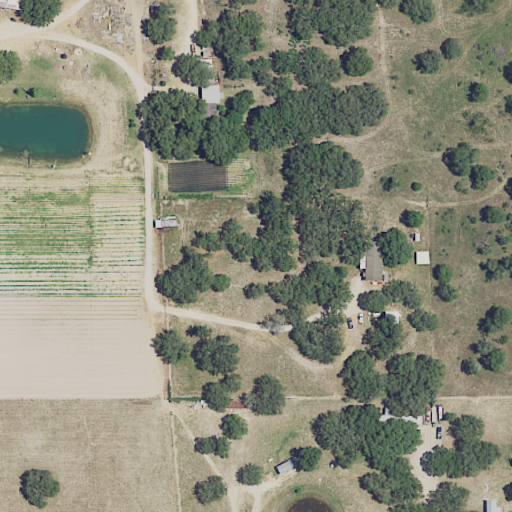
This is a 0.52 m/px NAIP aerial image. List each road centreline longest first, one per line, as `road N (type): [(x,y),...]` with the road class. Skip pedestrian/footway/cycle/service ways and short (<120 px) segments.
road 1 (residential): [(1,31),(103,55),(132,76),(147,152),(153,307),(266,329),(355,304)]
road 2 (residential): [(153,307),(166,401),(230,489),(237,511)]
